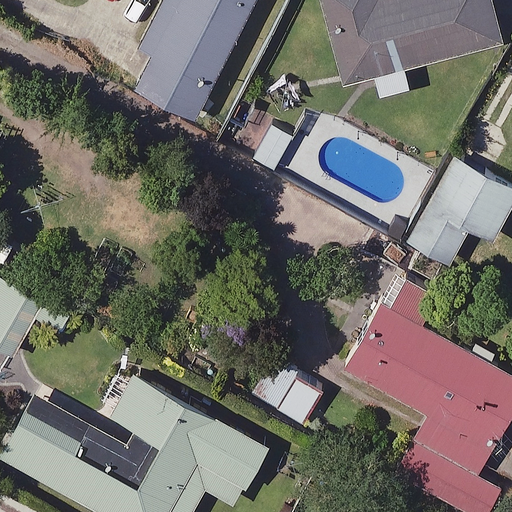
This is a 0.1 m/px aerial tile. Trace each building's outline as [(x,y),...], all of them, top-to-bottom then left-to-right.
[(248,0),(159,0),(135,48),(148,55),(138,76),(196,105),(248,0)] [(499,30),(492,0),(329,0),(346,68),(373,62),(378,82),(411,74),(406,53),(499,30)] [(511,193),(511,170),(455,142),(429,194),(495,227),(511,193)] [(45,287),(0,261),(0,333),(15,342),(36,304),(45,287)] [(511,398),(511,362),(383,289),(346,353),(431,401),(398,459),(483,508),(501,476),(476,462),(511,398)] [(325,378),(275,350),(256,384),(306,412),(325,378)] [(270,429),(133,353),(108,398),(98,416),(32,380),(0,437),(0,441),(126,511),(161,511),(168,500),(187,510),(206,475),(235,491),(270,429)]
